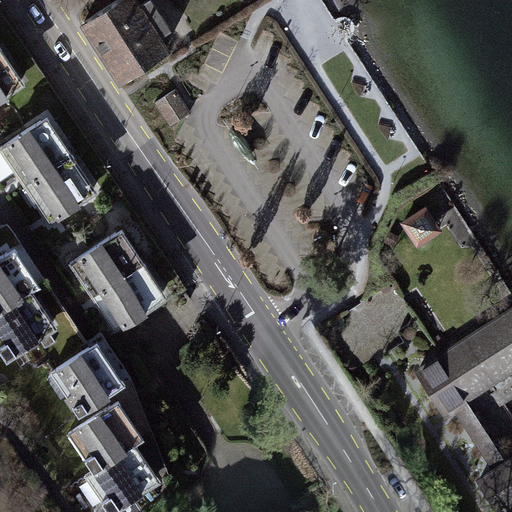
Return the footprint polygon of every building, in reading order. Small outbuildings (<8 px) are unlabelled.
[(141,0),(108,0),(90,11),(125,71),(168,47),(141,0)] [(0,50),(0,97),(22,83),(0,50)] [(176,91),(155,106),(170,129),(192,114),(176,91)] [(43,117),(0,146),(0,147),(51,222),(94,193),(43,117)] [(425,214),(406,226),(420,250),(439,239),(425,214)] [(119,230),(72,263),(116,328),(164,296),(119,230)] [(41,292),(9,243),(0,248),(0,357),(7,369),(50,342),(24,302),(41,292)] [(511,379),(511,327),(506,316),(402,378),(435,435),(456,422),(483,468),(505,455),(474,402),(511,379)] [(95,473),(80,484),(100,511),(137,511),(147,505),(124,474),(142,461),(110,417),(130,403),(94,354),(52,385),(79,422),(65,432),(95,473)] [(483,468),(468,477),(489,511),(511,511),(511,450),(505,455),(483,468)]
